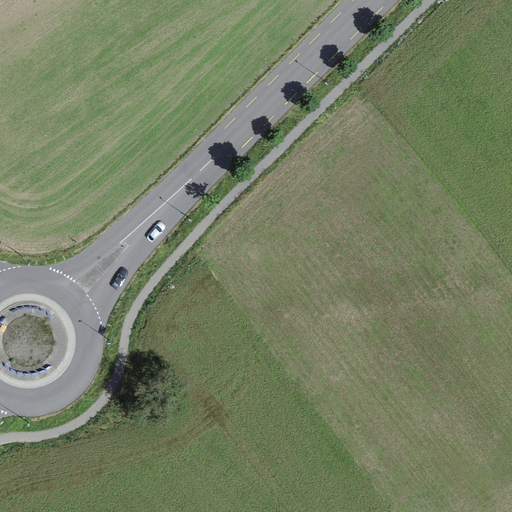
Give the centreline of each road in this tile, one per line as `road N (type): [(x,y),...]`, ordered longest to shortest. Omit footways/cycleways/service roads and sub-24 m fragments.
road 1 (secondary): [(162,205),(372,0)]
road 2 (secondary): [(89,329),(162,205)]
road 3 (secondary): [(162,205),(76,266),(42,279)]
road 4 (secondary): [(15,402),(54,398),(70,387),(89,353),(89,329)]
